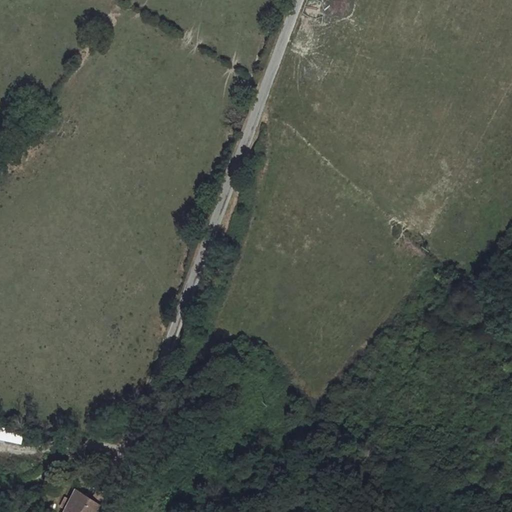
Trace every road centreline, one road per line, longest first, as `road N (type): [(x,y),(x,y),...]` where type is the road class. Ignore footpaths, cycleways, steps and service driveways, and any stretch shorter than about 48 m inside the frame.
road 1 (unclassified): [(105,511),(300,0)]
road 2 (track): [(0,497),(78,446),(107,447),(126,461)]
